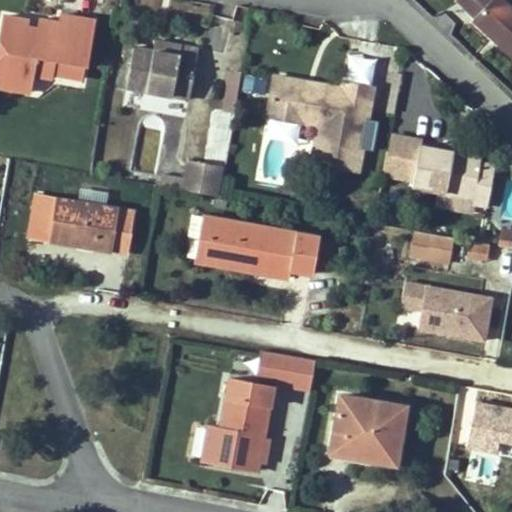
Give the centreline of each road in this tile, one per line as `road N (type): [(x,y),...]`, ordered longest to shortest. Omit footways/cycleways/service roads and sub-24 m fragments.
road 1 (residential): [(0,296),(33,329),(97,494)]
road 2 (residential): [(511,118),(379,0)]
